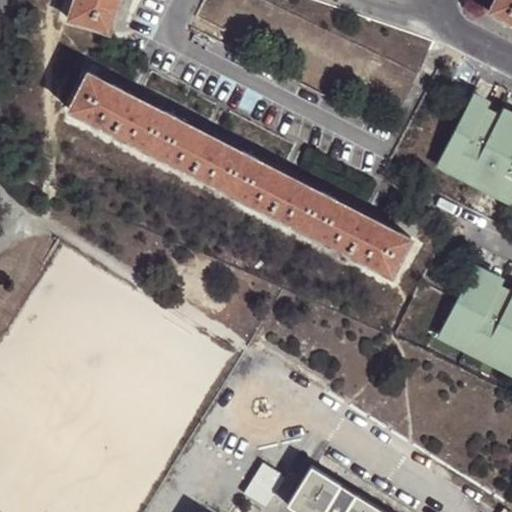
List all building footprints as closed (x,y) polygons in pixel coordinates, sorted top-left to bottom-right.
[(114,0),(70,0),(66,15),(104,28),(114,0)] [(511,0),(487,0),(484,6),(511,20),(511,0)] [(147,149),(166,112),(86,70),(66,108),(147,149)] [(503,202),(511,181),(511,123),(506,120),(502,128),(489,121),(492,114),(476,106),(443,173),(503,202)] [(228,190),(247,154),(166,112),(147,149),(228,190)] [(309,231),(328,195),(247,154),(228,190),(309,231)] [(511,181),(503,202),(511,206),(511,181)] [(328,195),(309,231),(390,273),(409,237),(328,195)] [(511,375),(511,301),(506,299),(510,292),(481,278),(449,346),(511,375)] [(261,511),(266,511),(283,484),(262,471),(243,502),(261,511)] [(380,511),(310,471),(286,510),(289,511),(380,511)]
